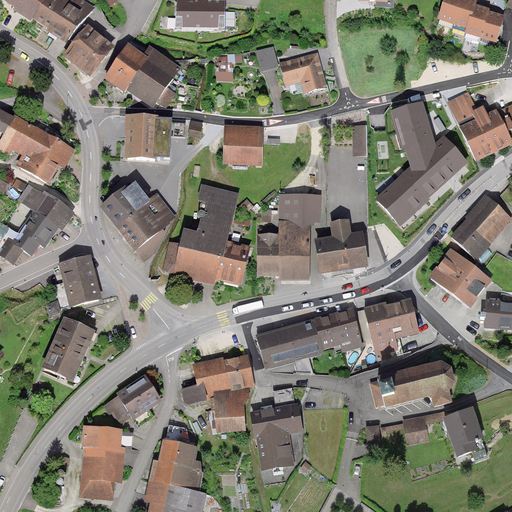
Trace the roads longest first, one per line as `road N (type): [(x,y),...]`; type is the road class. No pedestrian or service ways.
road 1 (residential): [(82,117),(251,122),(348,105)]
road 2 (residential): [(241,313),(265,378),(353,382),(343,485)]
road 3 (secondary): [(160,345),(77,408),(37,455),(6,511)]
road 4 (residential): [(160,345),(168,403),(122,511)]
road 5 (residential): [(348,105),(511,72)]
road 6 (secondary): [(394,272),(511,162)]
road 7 (residential): [(394,272),(449,331),(511,379)]
road 8 (secondary): [(241,313),(344,292),(394,272)]
road 9 (tertiary): [(174,338),(96,237)]
road 10 (tertiary): [(96,237),(82,117)]
road 11 (residential): [(75,100),(130,30),(122,0)]
